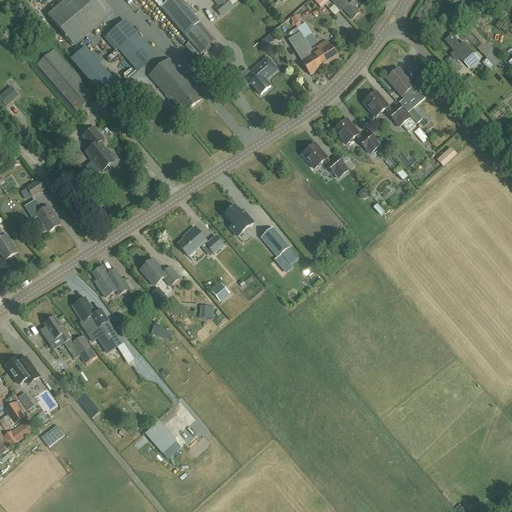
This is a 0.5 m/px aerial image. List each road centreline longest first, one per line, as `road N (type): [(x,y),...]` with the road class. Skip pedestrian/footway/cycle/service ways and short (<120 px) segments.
road 1 (tertiary): [(0,310),(324,100),(392,18)]
road 2 (unclassified): [(511,153),(392,18)]
